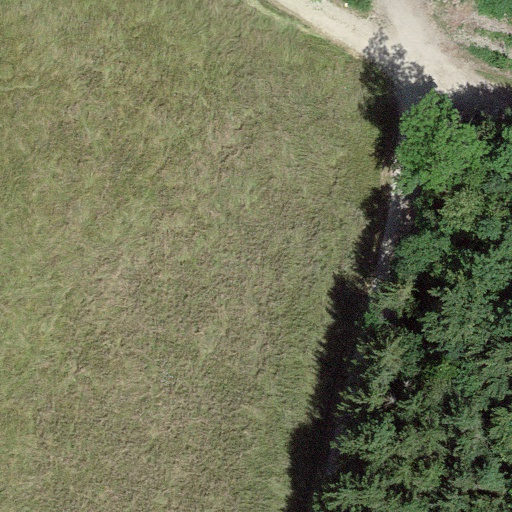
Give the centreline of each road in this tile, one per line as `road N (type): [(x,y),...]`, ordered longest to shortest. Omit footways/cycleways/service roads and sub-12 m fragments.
road 1 (track): [(323,511),(424,66),(400,0)]
road 2 (track): [(308,0),(511,107)]
